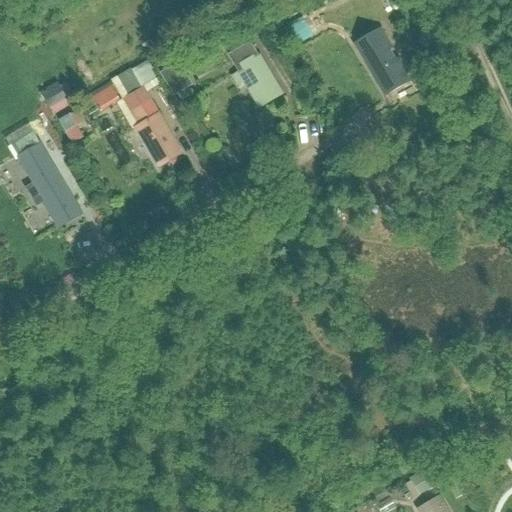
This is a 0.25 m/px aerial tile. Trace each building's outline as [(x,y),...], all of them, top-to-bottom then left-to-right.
[(381,30),(356,45),(382,90),(403,78),(407,75),(398,58),(394,60),(389,51),(392,49),(381,30)] [(259,107),(281,94),(258,56),(245,64),(248,68),(233,77),(238,86),(244,83),(259,107)] [(159,168),(181,155),(149,101),(130,112),(138,126),(135,127),(138,133),(159,168)] [(31,174),(50,163),(33,134),(14,145),(31,174)] [(59,228),(81,215),(57,176),(44,183),(46,187),(37,193),(59,228)] [(448,511),(440,498),(418,511),(448,511)]
